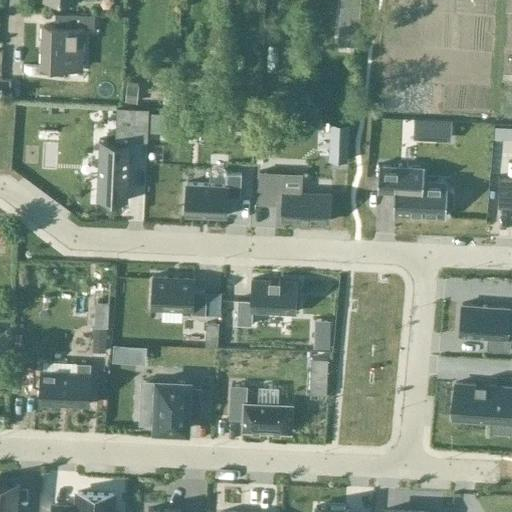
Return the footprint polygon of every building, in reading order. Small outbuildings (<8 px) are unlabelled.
[(365,0),(345,0),(341,39),(360,42),(365,0)] [(95,30),(96,15),(55,13),(54,26),(44,25),(42,66),(80,67),(82,29),(95,30)] [(140,84),(127,83),(126,102),(138,103),(140,84)] [(99,139),(96,199),(128,200),(131,140),(148,141),(149,108),(117,106),(115,140),(99,139)] [(451,121),(415,119),(415,127),(451,129),(451,121)] [(376,121),(374,145),(398,147),(400,123),(376,121)] [(332,122),(330,159),(347,160),(349,123),(332,122)] [(506,127),(496,126),(495,139),(505,139),(506,127)] [(379,164),(378,191),(395,192),(402,192),(401,214),(446,216),(447,208),(450,208),(452,207),(453,205),(454,192),(453,190),(450,188),(448,188),(448,180),(424,179),(425,166),(379,164)] [(187,182),(186,214),(226,216),(227,196),(241,196),(242,173),(227,172),(227,170),(211,169),(210,183),(187,182)] [(260,170),(259,202),(275,203),(275,198),(283,199),(282,219),(301,220),(300,220),(311,221),(311,220),(330,221),(331,193),(302,191),(283,191),(284,172),(260,170)] [(511,176),(500,176),(499,206),(511,207),(511,176)] [(0,217),(0,237),(13,238),(14,218),(0,217)] [(154,275),(152,307),(192,309),(191,313),(206,314),(207,290),(194,289),(195,277),(154,275)] [(238,298),(237,324),(252,324),(253,310),(295,312),(297,280),(253,278),(252,299),(238,298)] [(462,303),(460,333),(488,336),(487,349),(511,351),(511,336),(508,336),(510,307),(462,303)] [(220,325),(208,324),(207,334),(219,335),(220,325)] [(106,329),(95,329),(94,351),(105,352),(106,329)] [(331,339),(316,339),(316,348),(330,348),(331,339)] [(146,349),(115,347),(114,361),(146,363),(146,349)] [(328,359),(313,358),(312,392),(326,393),(328,359)] [(42,370),(40,402),(89,404),(91,363),(77,362),(42,360),(42,370)] [(143,382),(141,425),(156,425),(156,427),(187,429),(188,415),(201,416),(202,387),(189,386),(189,381),(158,379),(158,382),(143,382)] [(511,386),(456,382),(454,418),(491,420),(511,421),(511,386)] [(232,385),(230,417),(243,417),(243,429),(291,432),(292,404),(279,403),(279,388),(260,387),(259,403),(246,402),(246,386),(232,385)] [(0,482),(0,511),(17,511),(19,483),(0,482)] [(54,506),(54,511),(114,511),(115,494),(79,492),(78,507),(54,506)]
